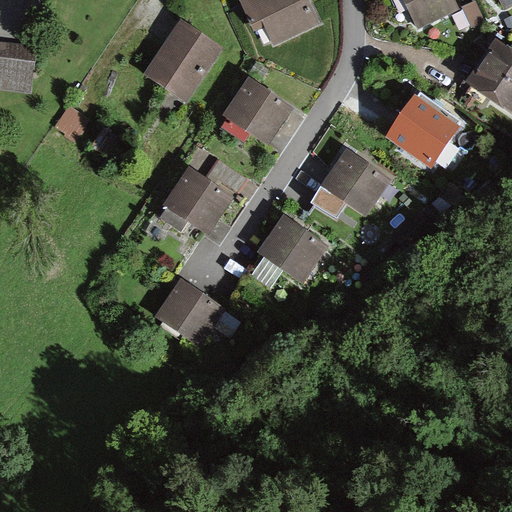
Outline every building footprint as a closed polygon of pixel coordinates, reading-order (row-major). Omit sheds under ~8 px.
[(306,0),(250,0),(241,5),(254,33),(264,28),(273,46),(318,24),(307,3),(306,0)] [(453,0),(402,0),(417,31),(459,11),(453,0)] [(511,8),(511,0),(499,0),(506,12),(511,8)] [(475,3),(463,9),(472,28),(484,22),(475,3)] [(146,76),(187,105),(224,52),(183,23),(146,76)] [(35,47),(0,43),(0,88),(31,92),(35,47)] [(511,53),(495,43),(465,89),(511,119),(511,53)] [(270,94),(250,81),(226,118),(267,147),(295,110),(270,94)] [(458,127),(460,123),(438,108),(420,97),(417,101),(414,99),(385,141),(432,173),(461,129),(458,127)] [(54,129),(74,143),(90,121),(70,107),(54,129)] [(122,140),(106,128),(90,149),(107,161),(122,140)] [(312,206),(337,222),(347,207),(365,219),(390,181),(366,165),(346,152),(322,189),(312,206)] [(220,160),(210,174),(238,194),(248,180),(220,160)] [(210,185),(188,170),(162,209),(207,239),(233,200),(210,185)] [(396,238),(415,257),(440,231),(421,212),(396,238)] [(303,231),(284,218),(257,256),(302,288),(329,250),(303,231)] [(199,295),(180,282),(155,320),(200,350),(225,312),(199,295)] [(231,364),(208,381),(218,395),(241,378),(231,364)]
